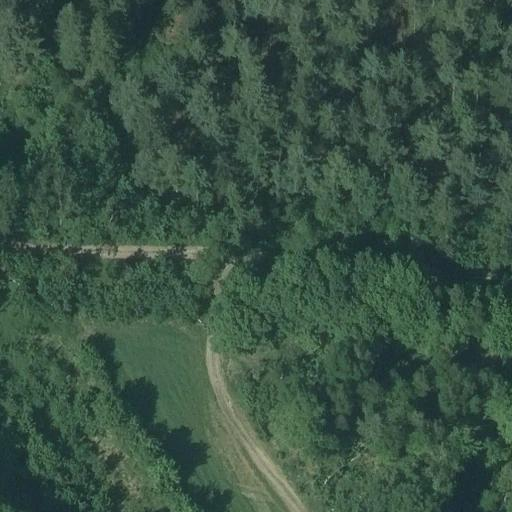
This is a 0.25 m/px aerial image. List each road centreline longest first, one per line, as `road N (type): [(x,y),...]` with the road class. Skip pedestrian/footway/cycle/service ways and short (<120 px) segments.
road 1 (track): [(511,270),(0,253)]
road 2 (track): [(215,258),(213,359),(228,413),(290,511)]
